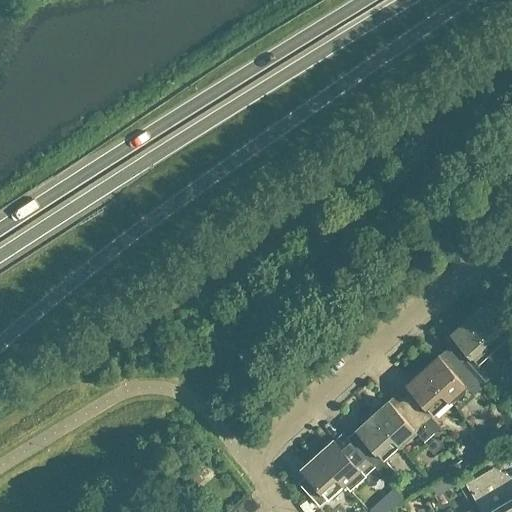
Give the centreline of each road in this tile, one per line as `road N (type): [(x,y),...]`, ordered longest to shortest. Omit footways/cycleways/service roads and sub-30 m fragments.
road 1 (trunk): [(0,345),(119,247),(469,0)]
road 2 (trunk): [(0,257),(416,0)]
road 3 (trunk): [(370,0),(0,230)]
road 4 (residential): [(280,511),(277,464),(288,446),(511,248)]
